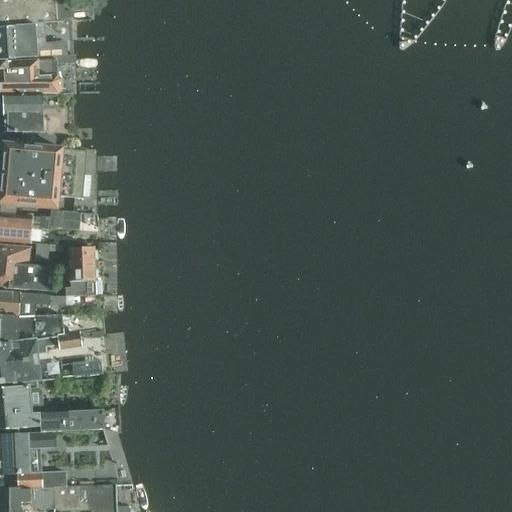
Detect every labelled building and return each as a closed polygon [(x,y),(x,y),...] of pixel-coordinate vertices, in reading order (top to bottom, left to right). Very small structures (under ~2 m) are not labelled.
[(73,13),(56,14),(55,0),(0,0),(0,27),(74,21),(73,13)] [(0,28),(0,60),(38,59),(35,26),(16,27),(0,28)] [(46,49),(47,58),(55,58),(55,57),(64,56),(64,48),(46,49)] [(0,82),(1,95),(3,95),(42,95),(58,95),(62,90),(61,81),(58,77),(57,61),(0,63),(0,82)] [(4,133),(27,133),(44,133),(46,130),(46,123),(43,120),(42,95),(3,95),(3,97),(0,100),(1,108),(4,110),(4,119),(5,119),(4,133)] [(27,133),(27,147),(55,149),(55,137),(44,133),(27,133)] [(63,150),(55,149),(27,147),(3,145),(0,180),(0,206),(58,211),(59,198),(83,200),(87,152),(63,150)] [(0,217),(0,242),(31,245),(32,230),(57,232),(57,230),(94,233),(98,229),(97,216),(51,212),(50,219),(18,217),(18,219),(0,217)] [(36,245),(36,257),(36,264),(48,265),(49,251),(62,252),(62,246),(36,245)] [(0,246),(0,288),(26,291),(54,292),(57,268),(29,266),(31,249),(0,246)] [(69,250),(71,298),(80,297),(80,282),(95,282),(94,249),(69,250)] [(0,316),(18,318),(35,317),(36,306),(50,307),(50,306),(65,306),(65,298),(50,297),(19,294),(19,295),(0,293),(0,316)] [(0,316),(0,346),(64,336),(62,316),(35,317),(18,318),(0,316)] [(0,346),(0,386),(37,382),(40,382),(38,355),(46,354),(46,348),(59,346),(60,350),(82,348),(80,334),(64,336),(0,346)] [(53,433),(62,433),(105,431),(104,412),(31,415),(31,410),(40,409),(42,405),(41,393),(38,390),(37,382),(0,386),(0,430),(18,429),(40,428),(41,434),(53,433)] [(62,433),(53,433),(53,434),(0,436),(0,476),(29,475),(28,450),(54,448),(53,441),(63,441),(62,433)] [(54,488),(54,489),(54,510),(60,511),(93,511),(92,511),(116,511),(116,510),(116,508),(116,486),(54,488)] [(39,490),(18,490),(0,489),(0,511),(20,511),(21,504),(34,503),(34,509),(54,510),(54,489),(39,490)]
